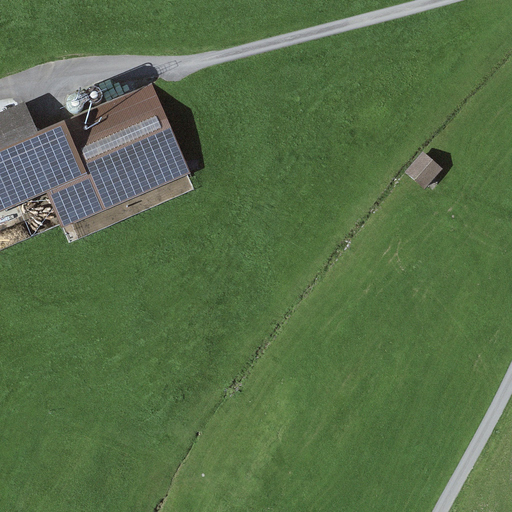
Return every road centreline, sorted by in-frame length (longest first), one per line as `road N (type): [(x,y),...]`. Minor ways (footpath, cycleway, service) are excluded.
road 1 (unclassified): [(456,0),(180,74),(0,94)]
road 2 (unclassified): [(441,511),(511,385)]
